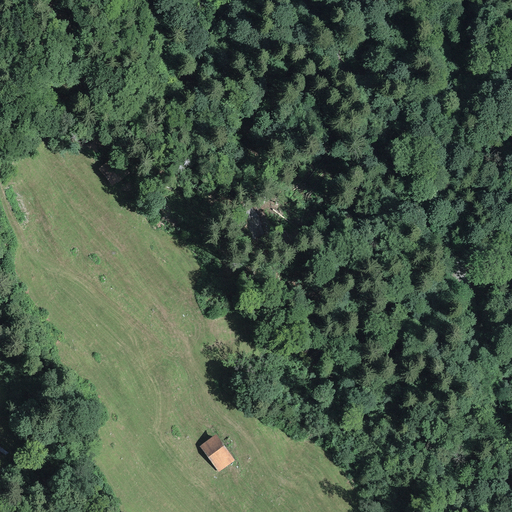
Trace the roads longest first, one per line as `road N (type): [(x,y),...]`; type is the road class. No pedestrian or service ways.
road 1 (track): [(374,119),(418,218),(468,282),(497,364),(511,380)]
road 2 (track): [(374,119),(301,0)]
